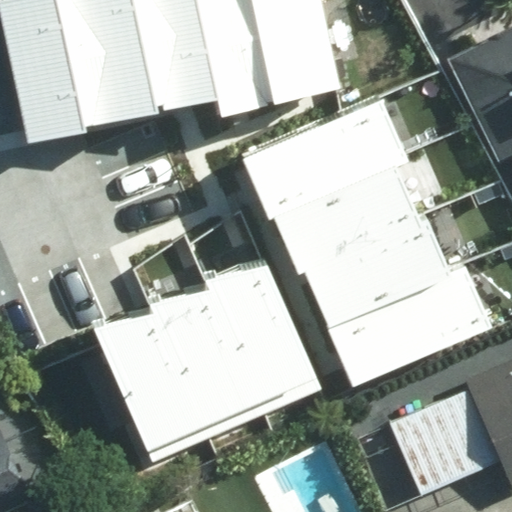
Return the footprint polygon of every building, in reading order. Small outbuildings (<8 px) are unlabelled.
[(0,0),(0,16),(23,138),(345,78),(330,0),(0,0)] [(511,25),(455,53),(505,154),(511,150),(511,25)] [(388,73),(232,137),(272,234),(87,311),(145,450),(486,310),(388,73)] [(511,353),(466,373),(511,480),(511,353)] [(0,511),(0,507),(36,492),(6,423),(0,425),(0,511)]
